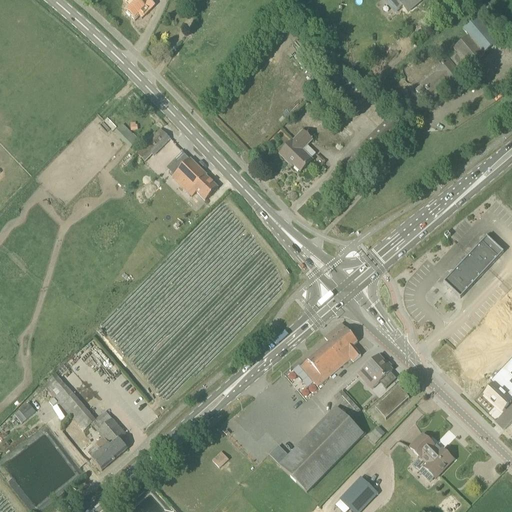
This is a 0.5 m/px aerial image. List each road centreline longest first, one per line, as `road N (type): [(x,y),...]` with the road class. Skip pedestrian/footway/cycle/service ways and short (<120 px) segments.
road 1 (primary): [(91,511),(336,299)]
road 2 (secondary): [(276,223),(51,0)]
road 3 (primary): [(351,286),(511,153)]
road 4 (tertiary): [(511,461),(411,363)]
